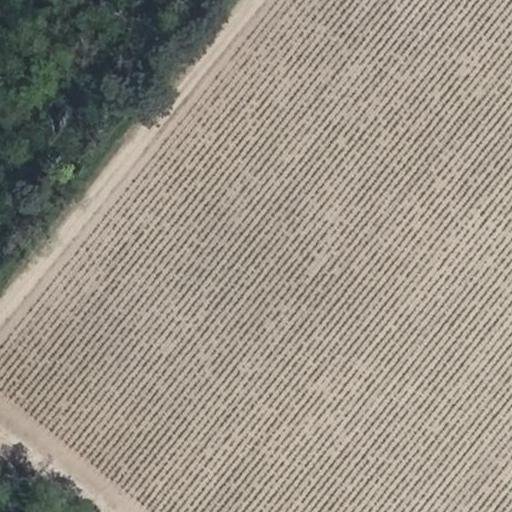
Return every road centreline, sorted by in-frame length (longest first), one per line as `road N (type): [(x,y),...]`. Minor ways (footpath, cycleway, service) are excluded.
road 1 (track): [(251,0),(0,323)]
road 2 (track): [(0,436),(99,511)]
